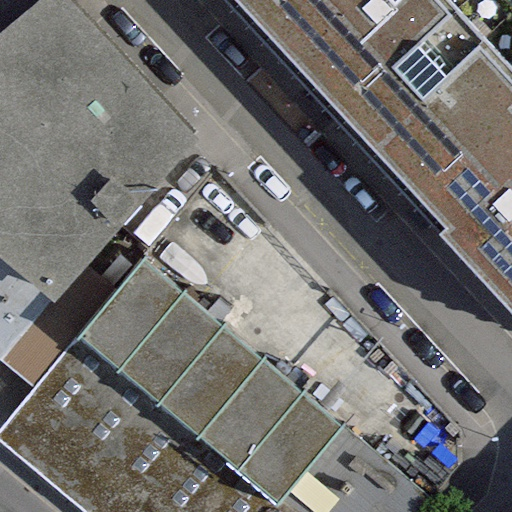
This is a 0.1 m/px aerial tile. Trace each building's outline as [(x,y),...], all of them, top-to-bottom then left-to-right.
[(190,134),(63,0),(28,0),(0,21),(0,259),(42,296),(190,134)] [(0,0),(0,10),(12,0),(0,0)] [(511,164),(511,60),(478,25),(444,57),(419,31),(452,0),(302,0),(440,147),(470,119),(511,164)] [(411,511),(426,495),(139,254),(0,418),(0,430),(97,511),(411,511)] [(0,345),(42,296),(0,259),(0,345)]
